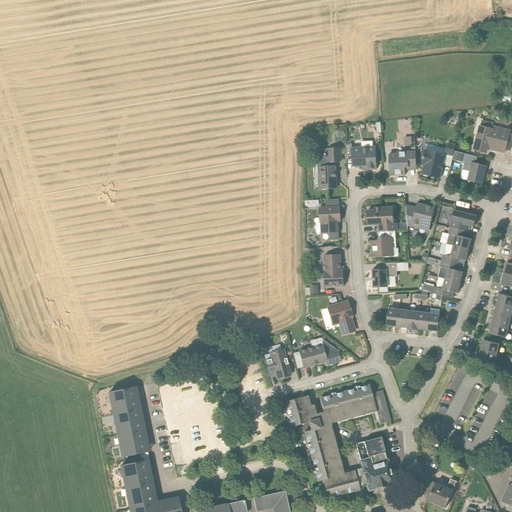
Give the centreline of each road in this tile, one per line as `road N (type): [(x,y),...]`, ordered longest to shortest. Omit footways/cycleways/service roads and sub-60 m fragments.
road 1 (residential): [(318,511),(279,465),(161,491),(140,386)]
road 2 (residential): [(446,347),(501,209)]
road 3 (residential): [(501,209),(413,188),(356,193)]
road 4 (residential): [(371,337),(358,293),(356,193)]
